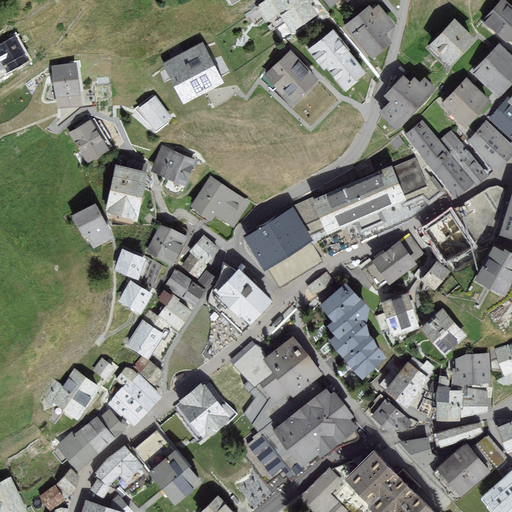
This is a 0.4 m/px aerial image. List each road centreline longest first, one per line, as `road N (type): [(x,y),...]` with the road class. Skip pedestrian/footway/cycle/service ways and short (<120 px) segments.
road 1 (residential): [(236,246),(268,205),(352,155),(394,66),(405,0)]
road 2 (residential): [(284,298),(94,465),(74,511)]
road 3 (residential): [(508,172),(300,282)]
road 4 (residential): [(382,442),(296,320),(300,282)]
road 5 (residential): [(266,511),(382,442)]
road 6 (residential): [(382,442),(502,417)]
